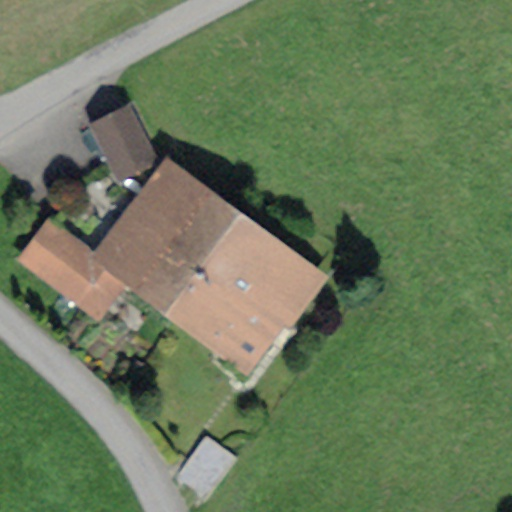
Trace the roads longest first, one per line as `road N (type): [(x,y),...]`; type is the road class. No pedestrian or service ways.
road 1 (residential): [(0,317),(111,419),(163,511)]
road 2 (residential): [(226,0),(0,119)]
